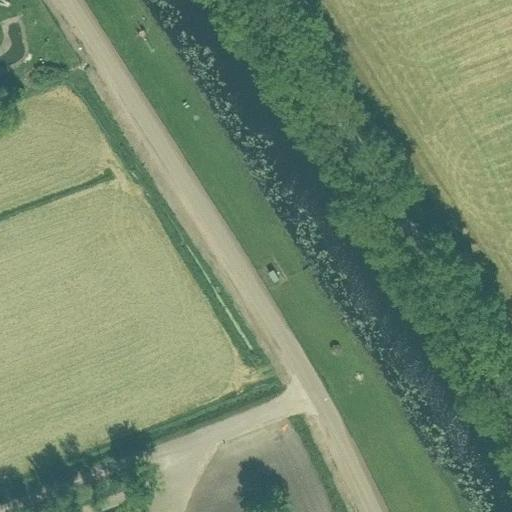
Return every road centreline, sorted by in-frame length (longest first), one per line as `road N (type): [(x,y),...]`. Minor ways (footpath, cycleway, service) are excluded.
road 1 (unclassified): [(374,511),(315,389),(69,0)]
road 2 (unclassified): [(264,0),(511,393)]
road 3 (track): [(0,507),(315,389)]
